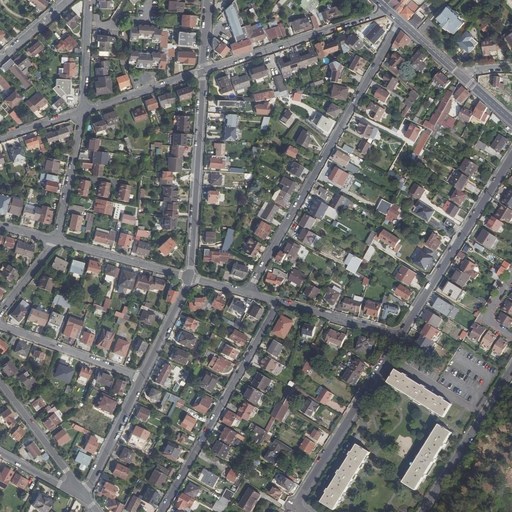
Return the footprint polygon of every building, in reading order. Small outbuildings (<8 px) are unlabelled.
[(27,0),(42,11),(48,4),(45,1),(45,0),(27,0)] [(97,0),(98,1),(97,1),(97,2),(101,2),(100,9),(111,10),(111,2),(108,2),(107,0),(97,0)] [(169,0),(169,11),(182,12),(182,6),(184,6),(184,1),(176,0),(169,0)] [(243,25),(235,0),(225,10),(236,43),(230,45),(234,56),(252,50),(249,43),(243,25)] [(280,0),(271,9),(274,12),(287,0),(280,0)] [(314,0),(302,0),(299,4),(305,10),(310,5),(314,0)] [(391,0),(389,3),(398,11),(402,7),(408,0),(402,0),(400,3),(397,0),(391,0)] [(320,3),(318,1),(312,7),(314,10),(314,9),(320,3)] [(405,10),(402,7),(398,11),(409,21),(415,13),(416,12),(420,8),(412,1),(405,10)] [(420,8),(416,12),(419,14),(427,4),(425,2),(420,8)] [(310,5),(305,10),(310,14),(314,10),(312,7),(310,5)] [(338,6),(330,9),(331,11),(329,12),(329,11),(321,13),(324,21),(331,18),(331,17),(340,14),(338,6)] [(447,25),(457,13),(454,10),(453,11),(448,6),(437,18),(442,23),(444,24),(445,23),(447,25)] [(73,30),(77,26),(74,22),(78,19),(73,12),(64,20),(73,30)] [(409,21),(417,28),(423,21),(415,13),(409,21)] [(457,13),(447,25),(449,27),(448,28),(449,29),(454,34),(464,23),(459,18),(461,16),(457,13)] [(194,28),(195,16),(182,15),(182,27),(194,28)] [(488,31),(491,28),(481,15),(478,18),(484,26),(481,28),(484,31),(486,29),(488,31)] [(498,15),(488,22),(493,28),(502,21),(498,15)] [(280,23),(275,16),(272,18),(278,25),(278,27),(276,28),(275,26),(272,27),(272,29),(268,30),(265,32),(269,40),(282,36),(282,37),(286,36),(283,27),(280,23)] [(306,18),(291,23),(294,31),(309,26),(306,18)] [(243,25),(249,43),(264,38),(261,26),(251,29),(249,23),(243,25)] [(376,25),(364,37),(372,45),(384,32),(376,25)] [(138,36),(140,36),(152,37),(152,40),(160,41),(160,32),(160,31),(153,30),(153,28),(150,28),(148,28),(143,27),(141,27),(138,27),(138,29),(131,28),(130,39),(135,39),(137,39),(137,38),(138,36)] [(403,47),(411,39),(402,31),(394,44),(398,46),(399,43),(403,47)] [(193,43),(194,34),(179,33),(178,46),(191,47),(191,43),(193,43)] [(357,52),(364,42),(351,33),(344,42),(357,52)] [(470,53),(478,43),(466,33),(457,42),(470,53)] [(114,38),(97,35),(97,42),(100,42),(99,51),(108,52),(109,42),(115,43),(114,38)] [(68,49),(75,43),(70,36),(63,41),(65,43),(63,45),(68,51),(69,50),(68,49)] [(212,42),(212,43),(212,45),(212,47),(213,49),(214,51),(223,58),(229,50),(216,40),(215,41),(214,40),(215,39),(214,38),(212,42)] [(496,51),(496,50),(496,43),(495,40),(486,41),(486,43),(482,43),(484,57),(489,56),(489,52),(496,51)] [(31,58),(43,48),(37,42),(26,52),(31,58)] [(323,43),(315,46),(319,58),(327,55),(326,53),(336,50),(334,42),(324,46),(323,43)] [(345,53),(349,50),(345,44),(341,46),(345,53)] [(294,54),(298,68),(317,62),(312,48),(308,50),(309,55),(300,58),(298,53),(294,54)] [(159,64),(159,54),(157,54),(154,54),(151,54),(151,56),(137,55),(137,53),(137,52),(134,52),(134,53),(132,52),(132,51),(130,51),(129,52),(129,62),(136,62),(136,65),(151,66),(151,63),(159,64)] [(419,52),(412,60),(419,66),(427,58),(419,52)] [(22,53),(15,59),(20,66),(22,64),(26,68),(28,67),(30,69),(33,67),(22,53)] [(192,53),(178,53),(177,63),(193,64),(194,58),(192,58),(192,53)] [(277,60),(281,74),(298,68),(294,54),(293,54),(289,56),(291,62),(282,64),(280,59),(277,60)] [(397,76),(400,73),(396,70),(396,69),(396,66),(398,65),(400,67),(404,62),(396,54),(391,59),(393,61),(390,64),(392,66),(389,69),(397,76)] [(366,62),(356,56),(348,69),(355,73),(357,69),(359,70),(361,66),(363,67),(366,62)] [(60,75),(60,79),(71,80),(71,75),(74,76),(74,72),(76,72),(76,67),(74,67),(74,64),(68,63),(69,58),(65,58),(62,58),(61,63),(64,63),(64,69),(64,75),(60,75)] [(10,59),(2,66),(6,71),(9,68),(26,87),(31,83),(25,77),(21,72),(18,68),(12,62),(10,59)] [(341,71),(343,67),(334,62),(328,65),(332,72),(330,78),(329,78),(330,81),(330,82),(336,83),(339,71),(341,71)] [(264,65),(248,70),(252,80),(262,77),(263,79),(268,77),(264,65)] [(95,94),(106,93),(105,84),(110,84),(110,80),(108,66),(102,66),(103,71),(96,72),(96,74),(97,81),(100,81),(100,84),(94,84),(95,94)] [(445,89),(451,81),(439,72),(433,79),(445,89)] [(388,74),(382,86),(395,91),(400,79),(388,74)] [(10,87),(0,76),(0,75),(0,83),(6,90),(10,87)] [(116,79),(119,89),(129,85),(126,75),(116,79)] [(274,82),(278,92),(278,93),(286,90),(281,75),(273,78),(274,82)] [(406,85),(410,81),(403,75),(402,75),(400,79),(406,85)] [(234,89),(231,81),(228,82),(226,76),(216,79),(217,85),(219,84),(220,88),(221,92),(226,90),(226,92),(231,91),(231,90),(230,89),(231,89),(232,90),(234,89)] [(234,91),(250,86),(246,76),(238,78),(231,81),(234,89),(234,91)] [(496,77),(495,88),(506,89),(507,78),(496,77)] [(70,93),(71,80),(60,79),(56,79),(55,86),(52,89),(54,91),(60,98),(60,99),(65,95),(66,96),(70,93)] [(273,94),(278,92),(274,82),(269,84),(273,94)] [(347,89),(334,85),(331,97),(345,100),(347,89)] [(426,123),(424,127),(429,129),(433,132),(438,123),(451,100),(457,89),(453,86),(450,92),(449,92),(435,117),(433,116),(429,125),(426,123)] [(190,87),(176,92),(179,101),(191,98),(189,93),(191,92),(190,87)] [(458,94),(455,98),(461,104),(470,94),(463,88),(458,94)] [(376,98),(380,100),(385,103),(385,104),(390,95),(380,89),(376,98)] [(14,92),(4,101),(10,108),(21,99),(16,94),(14,91),(14,92)] [(293,100),(300,102),(302,94),(294,92),(293,100)] [(166,95),(158,98),(161,108),(168,105),(168,104),(173,103),(172,94),(166,95)] [(30,103),(27,106),(31,110),(33,113),(36,110),(43,104),(44,105),(47,103),(41,95),(31,104),(30,103)] [(60,98),(53,104),(57,108),(64,102),(60,99),(60,98)] [(154,98),(144,102),(147,111),(157,108),(154,98)] [(452,100),(451,100),(438,123),(451,131),(457,121),(448,116),(451,109),(452,100)] [(414,104),(407,101),(405,104),(408,106),(402,116),(405,118),(414,104)] [(380,122),(387,108),(383,106),(379,103),(377,102),(375,105),(372,103),(369,109),(374,112),(372,117),(380,122)] [(488,108),(481,102),(475,114),(473,116),(481,120),(481,121),(484,123),(488,116),(485,114),(488,108)] [(331,104),(326,113),(335,118),(340,109),(331,104)] [(147,119),(143,108),(139,109),(139,110),(136,111),(132,112),(135,123),(147,119)] [(475,114),(464,108),(459,118),(469,123),(473,116),(475,114)] [(21,120),(13,111),(9,114),(17,124),(21,120)] [(119,122),(115,111),(104,115),(108,126),(119,122)] [(293,115),(287,111),(279,121),(288,128),(293,120),(291,118),(293,115)] [(236,128),(237,115),(224,114),(223,120),(225,120),(224,127),(236,128)] [(189,116),(178,116),(177,124),(177,131),(189,131),(189,126),(188,125),(188,122),(189,116)] [(260,130),(266,130),(270,117),(264,117),(260,130)] [(326,130),(328,131),(332,123),(321,117),(316,126),(322,130),(325,132),(326,130)] [(106,129),(103,121),(93,124),(96,133),(97,135),(106,132),(105,129),(106,129)] [(370,140),(375,128),(362,122),(360,126),(362,127),(359,134),(370,140)] [(45,135),(48,144),(70,137),(69,135),(73,133),(71,126),(62,129),(62,130),(50,134),(50,133),(45,135)] [(422,131),(413,126),(407,137),(416,142),(422,131)] [(231,127),(225,127),(225,133),(226,133),(226,136),(225,136),(224,141),(237,142),(238,128),(231,127)] [(433,132),(429,129),(415,155),(419,158),(424,150),(431,137),(433,132)] [(313,136),(303,131),(296,143),(306,148),(313,136)] [(186,134),(175,134),(174,146),(184,147),(185,147),(186,142),(185,142),(185,139),(186,139),(186,134)] [(507,140),(499,135),(492,148),(500,152),(507,140)] [(46,149),(41,136),(37,137),(25,141),(28,149),(32,148),(31,145),(39,143),(40,145),(42,150),(46,149)] [(431,137),(424,150),(427,152),(434,139),(431,137)] [(90,138),(88,151),(94,151),(97,152),(99,139),(90,138)] [(366,156),(372,145),(364,141),(360,149),(358,152),(366,156)] [(485,146),(478,141),(476,147),(482,151),(485,146)] [(215,156),(223,157),(224,144),(218,144),(217,148),(216,148),(215,156)] [(343,149),(352,154),(354,150),(345,145),(343,149)] [(25,157),(21,146),(16,148),(14,149),(13,147),(8,149),(12,161),(25,157)] [(184,151),(184,147),(174,146),(172,146),(171,157),(180,158),(182,158),(183,154),(183,151),(184,151)] [(289,146),(285,153),(293,157),(296,150),(289,146)] [(330,157),(334,159),(339,150),(335,148),(330,157)] [(97,152),(94,151),(92,164),(102,165),(106,165),(107,153),(97,152)] [(339,152),(335,158),(334,160),(346,167),(351,159),(339,152)] [(226,158),(226,157),(223,157),(215,156),(211,156),(210,159),(209,168),(220,168),(220,167),(224,167),(224,161),(220,160),(220,159),(219,159),(219,158),(226,158)] [(168,172),(180,173),(181,166),(180,165),(180,158),(171,157),(169,157),(168,172)] [(44,170),(56,173),(59,161),(47,158),(44,170)] [(469,178),(469,179),(472,175),(478,166),(467,160),(462,169),(461,168),(458,172),(469,178)] [(94,168),(93,176),(100,177),(102,165),(92,164),(79,163),(79,166),(82,167),(94,168)] [(298,177),(303,168),(295,163),(289,173),(298,177)] [(124,170),(124,167),(111,166),(110,175),(114,176),(115,170),(124,170)] [(352,172),(357,176),(361,170),(355,167),(352,172)] [(344,172),(337,168),(330,179),(338,184),(344,172)] [(469,178),(458,172),(456,170),(448,183),(458,189),(461,192),(469,178)] [(169,172),(162,172),(161,178),(161,184),(171,184),(172,175),(168,175),(169,172)] [(221,176),(211,175),(210,185),(220,186),(221,176)] [(281,190),(290,195),(292,192),(291,192),(291,190),(293,191),(296,185),(284,178),(280,184),(283,186),(281,190)] [(90,181),(81,179),(80,183),(79,186),(78,186),(77,190),(78,191),(77,195),(87,197),(90,181)] [(45,190),(55,192),(57,181),(50,180),(50,181),(47,181),(45,190)] [(110,183),(101,181),(100,185),(99,189),(100,189),(99,192),(98,192),(97,196),(107,198),(110,183)] [(399,181),(396,187),(405,191),(407,185),(399,181)] [(132,186),(122,184),(121,188),(120,188),(119,192),(121,192),(120,196),(119,195),(118,200),(128,202),(132,186)] [(416,185),(411,192),(420,198),(424,190),(416,185)] [(176,194),(177,188),(166,187),(165,202),(167,202),(174,202),(175,194),(176,194)] [(321,188),(319,191),(322,193),(320,196),(327,200),(329,197),(326,195),(327,192),(321,188)] [(461,205),(467,195),(461,192),(458,189),(451,199),(461,205)] [(288,199),(290,195),(281,190),(279,195),(275,193),(271,199),(284,207),(287,200),(286,200),(287,199),(288,199)] [(211,202),(214,202),(216,202),(217,192),(208,192),(207,201),(211,202)] [(353,206),(355,203),(338,193),(331,207),(338,211),(340,212),(344,206),(348,208),(350,205),(353,206)] [(7,208),(6,212),(18,215),(22,201),(10,198),(8,204),(8,206),(7,208)] [(113,218),(118,219),(121,204),(96,199),(94,211),(104,213),(104,214),(110,215),(112,206),(116,206),(113,218)] [(331,207),(319,200),(313,211),(324,218),(326,215),(333,219),(338,211),(331,207)] [(263,220),(270,223),(272,220),(271,219),(276,210),(277,211),(279,208),(266,201),(261,208),(264,210),(260,218),(262,219),(263,220)] [(176,218),(177,218),(177,212),(176,211),(176,202),(174,202),(167,202),(166,211),(164,211),(163,217),(176,218)] [(429,222),(436,211),(419,202),(416,207),(419,209),(419,210),(417,214),(429,222)] [(509,223),(511,217),(511,210),(504,205),(501,203),(499,206),(501,207),(496,216),(503,220),(504,219),(509,223)] [(24,208),(40,212),(41,209),(25,204),(24,208)] [(459,209),(452,204),(450,208),(446,205),(444,208),(448,210),(447,213),(448,214),(448,215),(451,216),(451,215),(454,217),(459,209)] [(38,221),(37,222),(47,224),(50,214),(51,214),(53,209),(42,206),(41,209),(40,212),(38,221)] [(22,216),(38,221),(40,212),(24,208),(22,216)] [(86,220),(92,222),(94,214),(88,213),(86,220)] [(69,228),(79,230),(82,217),(72,214),(69,228)] [(134,225),(135,216),(123,214),(121,223),(134,225)] [(306,215),(300,226),(304,228),(310,231),(316,220),(306,215)] [(496,232),(502,222),(492,216),(487,225),(496,232)] [(175,229),(176,218),(163,217),(162,228),(175,229)] [(453,230),(456,224),(448,219),(444,224),(453,230)] [(270,227),(261,222),(254,233),(264,239),(270,227)] [(339,222),(336,227),(348,234),(351,229),(339,222)] [(314,248),(320,237),(310,231),(304,228),(302,232),(303,233),(299,240),(314,248)] [(490,248),(497,238),(484,230),(478,240),(490,248)] [(222,250),(230,251),(235,233),(228,231),(222,250)] [(373,231),(365,244),(370,247),(371,245),(378,234),(373,231)] [(96,241),(112,246),(114,237),(95,232),(94,236),(95,236),(95,239),(96,240),(96,241)] [(213,237),(213,233),(206,232),(205,242),(214,243),(214,237),(213,237)] [(387,232),(381,240),(395,249),(401,240),(387,232)] [(128,247),(132,248),(134,241),(130,240),(131,237),(120,234),(117,245),(128,248),(128,247)] [(430,247),(439,252),(441,248),(439,247),(442,242),(437,240),(439,237),(434,234),(430,241),(432,243),(430,247)] [(15,249),(18,241),(14,240),(14,241),(11,240),(12,239),(5,237),(3,246),(15,249)] [(164,256),(176,245),(169,238),(158,248),(164,256)] [(260,245),(249,239),(247,243),(249,244),(244,252),(253,257),(260,245)] [(21,242),(18,241),(15,249),(14,253),(31,258),(35,246),(31,245),(31,246),(21,243),(21,242)] [(295,258),(296,255),(301,247),(290,241),(284,252),(295,258)] [(142,254),(145,246),(137,244),(135,252),(142,254)] [(368,261),(369,262),(376,248),(375,248),(371,245),(370,247),(364,258),(368,261)] [(432,257),(434,251),(422,246),(415,264),(428,270),(433,258),(432,257)] [(222,250),(204,249),(203,260),(213,261),(213,258),(218,259),(217,261),(227,261),(230,251),(222,250)] [(460,251),(457,255),(464,259),(467,255),(460,251)] [(286,255),(282,252),(277,260),(282,263),(286,255)] [(354,274),(355,275),(356,273),(357,272),(362,263),(363,261),(352,255),(346,265),(349,271),(351,272),(354,274)] [(67,263),(56,258),(51,267),(63,272),(67,263)] [(467,259),(460,270),(470,276),(476,266),(471,262),(467,259)] [(89,260),(85,273),(90,274),(91,271),(97,273),(100,264),(89,260)] [(71,261),(69,272),(81,275),(84,265),(82,264),(81,264),(71,261)] [(500,272),(506,262),(505,261),(498,271),(500,272)] [(503,278),(510,266),(511,264),(506,262),(500,272),(498,271),(493,268),(492,271),(498,275),(503,278)] [(14,275),(17,271),(10,267),(7,265),(4,263),(0,269),(0,274),(8,279),(7,280),(11,283),(16,276),(14,275)] [(246,268),(234,264),(231,275),(239,277),(240,276),(244,277),(246,268)] [(114,277),(117,278),(119,269),(116,268),(107,265),(105,274),(114,277)] [(417,286),(422,277),(406,267),(401,274),(400,273),(396,279),(408,286),(410,282),(417,286)] [(289,272),(286,278),(300,286),(306,277),(291,268),(289,272)] [(470,276),(458,269),(455,273),(456,273),(453,280),(464,287),(470,276)] [(278,278),(284,280),(286,278),(289,272),(287,272),(286,274),(279,271),(274,270),(273,274),(278,275),(278,278)] [(126,272),(122,271),(118,286),(131,290),(135,275),(134,276),(126,273),(126,272)] [(53,280),(43,277),(40,284),(39,284),(38,288),(39,288),(49,292),(53,280)] [(138,277),(135,287),(148,291),(149,290),(152,279),(146,278),(146,279),(138,277)] [(153,289),(162,291),(165,281),(155,279),(155,280),(152,279),(149,290),(152,291),(153,289)] [(460,288),(449,281),(444,289),(451,293),(449,296),(455,300),(457,296),(455,295),(460,288)] [(305,294),(310,297),(315,300),(320,291),(310,285),(308,289),(305,294)] [(401,290),(399,289),(396,293),(407,300),(412,292),(403,286),(401,290)] [(330,303),(330,304),(334,306),(342,291),(335,287),(333,290),(329,288),(323,300),(326,302),(327,301),(330,303)] [(165,301),(172,303),(176,293),(168,291),(165,301)] [(53,302),(69,308),(72,301),(62,297),(55,294),(54,300),(53,302)] [(379,316),(379,317),(382,318),(381,318),(388,320),(390,312),(398,315),(399,308),(385,304),(388,297),(385,295),(382,305),(379,316)] [(224,302),(220,300),(219,300),(220,298),(216,296),(211,306),(220,310),(224,302)] [(191,311),(204,311),(209,301),(207,301),(203,301),(203,298),(200,298),(200,299),(194,299),(194,303),(191,303),(191,311)] [(102,311),(106,313),(107,313),(110,301),(105,299),(102,311)] [(356,311),(360,312),(362,303),(354,301),(346,299),(343,309),(356,312),(356,311)] [(236,302),(233,300),(229,308),(238,313),(239,313),(238,314),(242,316),(246,307),(239,303),(240,302),(237,301),(236,302)] [(370,313),(379,316),(382,305),(374,303),(374,304),(371,303),(371,305),(368,304),(365,313),(370,314),(370,313)] [(474,315),(478,317),(486,305),(483,303),(477,313),(476,312),(474,315)] [(263,311),(254,306),(251,304),(244,317),(247,319),(256,324),(263,311)] [(26,312),(19,305),(11,316),(18,322),(26,312)] [(144,307),(141,305),(140,309),(143,310),(139,321),(150,326),(155,315),(146,311),(147,308),(144,307)] [(31,309),(27,321),(33,323),(33,324),(37,326),(38,325),(44,327),(46,319),(48,315),(36,310),(31,309)] [(428,324),(436,329),(442,319),(430,312),(427,316),(424,321),(428,324)] [(464,312),(462,315),(472,321),(473,318),(464,312)] [(63,317),(52,313),(47,326),(58,330),(63,317)] [(511,318),(503,313),(501,317),(502,317),(499,323),(510,330),(511,327),(511,325),(511,324),(511,318)] [(295,323),(284,317),(279,327),(280,327),(276,334),(285,339),(288,332),(290,333),(295,323)] [(80,331),(83,323),(69,318),(66,327),(67,327),(68,326),(80,331)] [(187,318),(182,329),(194,334),(195,331),(194,330),(197,323),(187,318)] [(475,323),(470,331),(472,332),(470,336),(473,338),(474,337),(479,340),(486,329),(483,327),(482,328),(475,323)] [(316,327),(306,324),(303,337),(307,338),(308,336),(314,337),(316,327)] [(436,329),(428,324),(421,334),(422,335),(432,341),(435,335),(437,337),(441,331),(436,329)] [(63,335),(77,340),(80,331),(68,326),(67,327),(66,327),(63,335)] [(113,334),(102,330),(97,344),(108,349),(113,334)] [(460,337),(464,340),(469,333),(464,330),(460,337)] [(242,346),(247,338),(235,331),(232,336),(231,336),(229,339),(242,346)] [(341,336),(331,331),(326,342),(330,344),(331,343),(342,348),(347,336),(342,334),(341,336)] [(94,336),(84,332),(80,342),(90,346),(94,336)] [(190,349),(195,338),(181,332),(181,333),(182,333),(178,342),(177,342),(190,349)] [(490,332),(487,335),(482,343),(487,346),(486,348),(489,350),(497,338),(492,335),(493,334),(490,332)] [(432,341),(422,335),(421,336),(422,337),(421,338),(420,338),(418,341),(416,346),(426,352),(430,347),(432,348),(435,343),(432,341)] [(375,341),(361,337),(357,351),(367,354),(370,345),(374,346),(375,341)] [(129,343),(118,339),(113,353),(124,357),(129,343)] [(507,347),(508,345),(503,342),(504,340),(501,339),(493,351),(498,353),(497,355),(501,357),(504,353),(505,353),(508,348),(507,347)] [(143,352),(147,345),(139,341),(137,342),(136,342),(135,343),(137,344),(136,345),(136,344),(135,345),(136,346),(134,350),(138,352),(140,350),(143,352)] [(222,341),(217,350),(221,352),(226,344),(222,341)] [(285,346),(275,341),(271,348),(269,352),(268,353),(278,358),(285,346)] [(24,345),(18,343),(14,352),(26,356),(28,349),(24,347),(24,345)] [(238,352),(226,345),(221,354),(233,361),(238,352)] [(185,365),(189,355),(172,347),(175,349),(171,358),(170,359),(185,365)] [(42,360),(44,354),(35,351),(34,355),(32,354),(32,356),(42,360)] [(229,367),(231,363),(215,354),(213,357),(218,360),(213,368),(214,369),(213,370),(216,372),(217,370),(219,372),(221,373),(224,368),(225,365),(229,367)] [(279,363),(268,357),(262,368),(273,374),(279,363)] [(351,370),(361,376),(367,366),(357,360),(351,370)] [(9,376),(11,379),(14,376),(18,374),(16,371),(9,361),(1,367),(8,376),(9,376)] [(309,361),(301,374),(305,376),(309,370),(310,371),(314,364),(309,361)] [(26,372),(29,370),(26,367),(18,374),(14,376),(17,380),(19,378),(26,388),(35,381),(31,376),(30,376),(28,376),(26,372)] [(91,371),(82,367),(77,380),(86,383),(91,371)] [(354,386),(361,376),(351,370),(350,369),(344,379),(354,386)] [(389,382),(421,402),(427,399),(434,394),(425,389),(427,386),(423,384),(422,387),(407,377),(408,375),(405,373),(403,375),(396,370),(389,382)] [(164,374),(159,372),(154,382),(159,385),(164,374)] [(95,374),(91,385),(94,387),(96,381),(108,386),(111,378),(99,373),(98,376),(95,374)] [(218,379),(207,373),(199,386),(210,392),(215,383),(216,384),(218,379)] [(273,381),(261,375),(259,379),(258,379),(254,385),(266,392),(273,381)] [(121,395),(124,388),(122,387),(124,382),(117,380),(113,392),(121,395)] [(263,394),(251,387),(249,391),(245,398),(257,405),(263,394)] [(160,392),(152,389),(148,397),(156,400),(160,392)] [(334,395),(326,390),(321,397),(329,402),(334,395)] [(443,395),(437,391),(426,400),(447,413),(454,401),(446,397),(447,396),(448,395),(444,393),(444,394),(443,395)] [(167,393),(164,398),(177,403),(179,397),(167,393)] [(116,401),(102,394),(95,407),(110,414),(116,401)] [(196,409),(196,410),(196,409),(204,414),(203,414),(204,415),(212,399),(211,400),(204,396),(204,395),(198,405),(195,403),(193,408),(196,409)] [(36,400),(34,397),(29,402),(36,412),(45,405),(39,398),(36,400)] [(319,405),(309,399),(302,411),(314,418),(320,408),(318,406),(319,405)] [(234,413),(240,417),(244,419),(246,415),(248,416),(249,415),(250,415),(250,414),(251,413),(251,412),(250,411),(249,410),(251,405),(241,400),(238,406),(237,405),(235,409),(236,409),(234,413)] [(268,414),(269,415),(276,419),(284,406),(282,404),(274,400),(273,403),(274,403),(268,414)] [(284,406),(276,419),(281,422),(288,408),(284,406)] [(150,411),(141,407),(136,417),(145,421),(150,411)] [(5,424),(10,430),(16,423),(12,418),(14,418),(10,413),(8,409),(4,412),(0,415),(6,423),(5,424)] [(77,420),(83,423),(84,421),(85,421),(88,414),(81,411),(77,420)] [(230,411),(224,422),(232,427),(237,417),(239,418),(240,417),(234,413),(230,411)] [(43,422),(50,433),(56,428),(54,426),(60,422),(54,414),(43,422)] [(269,415),(261,429),(269,433),(269,432),(276,419),(269,415)] [(187,416),(186,416),(180,426),(190,431),(195,421),(191,418),(187,416)] [(441,453),(440,452),(446,442),(447,442),(449,439),(448,438),(454,429),(442,422),(407,479),(419,487),(429,469),(431,470),(433,466),(432,465),(438,455),(439,456),(441,453)] [(81,432),(83,428),(74,424),(72,426),(73,427),(73,428),(81,432)] [(25,433),(19,427),(11,435),(18,441),(25,433)] [(253,437),(251,441),(258,445),(261,447),(262,446),(265,440),(268,435),(269,433),(261,429),(258,427),(255,432),(262,436),(259,440),(253,437)] [(235,432),(227,428),(221,438),(222,439),(232,445),(237,437),(245,441),(246,439),(239,435),(235,432)] [(69,439),(62,430),(53,437),(59,444),(65,440),(66,441),(69,439)] [(307,438),(317,444),(323,434),(316,430),(311,436),(309,435),(307,438)] [(140,435),(131,431),(126,441),(135,445),(140,435)] [(182,435),(180,434),(176,440),(178,441),(178,442),(182,444),(184,440),(184,441),(187,437),(182,434),(182,435)] [(86,452),(92,454),(98,444),(96,443),(94,442),(95,439),(88,435),(86,439),(88,440),(83,450),(86,452)] [(311,454),(317,444),(307,438),(301,448),(311,454)] [(232,445),(222,439),(220,442),(230,447),(232,445)] [(274,453),(278,456),(282,449),(290,454),(293,450),(277,440),(270,451),(274,453)] [(226,459),(232,448),(230,447),(220,442),(219,441),(216,446),(218,446),(214,453),(226,459)] [(40,453),(33,443),(26,448),(29,452),(27,454),(32,460),(40,453)] [(180,449),(169,443),(163,454),(176,461),(179,455),(178,454),(180,449)] [(328,493),(324,500),(335,508),(371,450),(361,444),(358,446),(355,452),(353,451),(352,450),(350,454),(351,454),(352,455),(343,470),(342,469),(340,469),(338,473),(339,473),(340,474),(330,490),(329,489),(328,488),(326,492),(327,492),(328,493)] [(85,455),(86,452),(83,450),(81,449),(74,461),(75,461),(86,466),(86,467),(90,458),(85,455)] [(134,453),(124,449),(119,459),(129,463),(134,453)] [(272,457),(274,453),(270,451),(268,453),(266,452),(264,454),(265,455),(267,456),(266,457),(265,458),(276,465),(278,461),(272,457)] [(352,455),(351,454),(342,469),(343,470),(352,455)] [(129,470),(117,465),(112,474),(124,480),(129,470)] [(168,477),(170,478),(174,469),(170,467),(168,471),(157,465),(155,469),(166,476),(168,477)] [(2,474),(0,473),(0,486),(4,489),(13,473),(5,468),(2,474)] [(166,476),(155,469),(148,481),(160,488),(162,484),(166,476)] [(214,488),(220,477),(205,469),(199,480),(214,488)] [(239,488),(243,480),(245,477),(242,475),(240,474),(232,469),(226,481),(239,488)] [(340,474),(339,473),(329,489),(330,490),(340,474)] [(28,481),(16,475),(12,482),(24,489),(28,481)] [(283,476),(278,482),(291,490),(295,483),(289,479),(283,476)] [(104,489),(102,494),(111,499),(117,488),(106,483),(103,487),(105,488),(104,489)] [(190,483),(185,494),(184,494),(192,499),(192,498),(195,499),(201,489),(190,483)] [(139,491),(134,488),(131,494),(133,496),(136,497),(139,491)] [(280,500),(284,493),(274,488),(271,494),(280,500)] [(152,506),(153,503),(156,497),(157,498),(159,494),(148,489),(142,500),(152,506)] [(231,501),(235,494),(227,489),(223,497),(231,501)] [(251,511),(261,496),(251,489),(240,506),(249,511),(251,511)] [(179,509),(180,509),(184,511),(189,511),(194,504),(196,500),(195,499),(192,498),(192,499),(184,494),(185,494),(182,492),(180,497),(182,497),(176,507),(179,509)] [(39,495),(33,506),(43,511),(47,511),(53,502),(39,495)] [(128,511),(133,511),(140,499),(136,497),(133,496),(126,511),(128,511)] [(223,511),(230,503),(230,501),(223,497),(220,501),(218,501),(214,507),(213,509),(217,511),(223,511)] [(125,506),(111,499),(107,508),(110,510),(113,511),(112,511),(121,511),(123,509),(125,506)]
